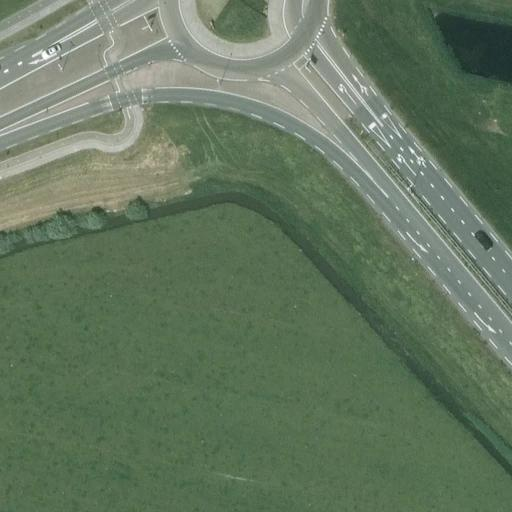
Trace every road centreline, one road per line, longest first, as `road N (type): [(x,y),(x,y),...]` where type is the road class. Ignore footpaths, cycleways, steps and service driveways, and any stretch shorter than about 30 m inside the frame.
road 1 (motorway): [(0,133),(143,97),(199,96),(293,125),(390,193)]
road 2 (motorway): [(511,293),(358,110)]
road 3 (primary): [(0,129),(137,61),(187,50)]
road 4 (motorway): [(390,193),(511,336)]
road 5 (motorway): [(263,69),(306,96),(390,193)]
road 6 (primary): [(153,0),(80,39),(42,45)]
